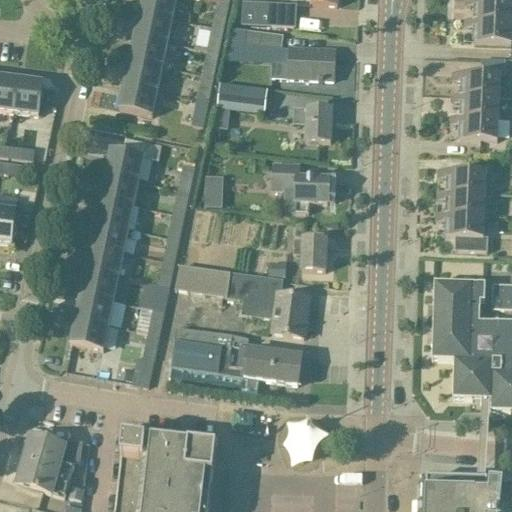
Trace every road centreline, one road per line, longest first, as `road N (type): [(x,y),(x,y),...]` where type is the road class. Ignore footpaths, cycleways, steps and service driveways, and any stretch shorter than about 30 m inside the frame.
road 1 (tertiary): [(375,440),(393,0)]
road 2 (residential): [(28,326),(89,19)]
road 3 (residential): [(225,419),(15,384)]
road 4 (residential): [(511,453),(375,440)]
